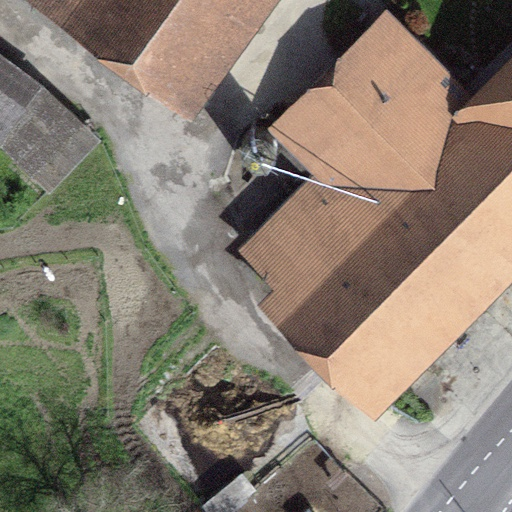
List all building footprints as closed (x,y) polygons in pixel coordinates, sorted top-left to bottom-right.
[(107,0),(92,22),(174,80),(231,0),(107,0)] [(320,166),(253,233),(307,288),(295,299),(294,299),(290,302),(374,386),(430,330),(418,318),(511,224),(511,81),(474,120),(432,78),(435,75),(384,25),(282,128),(320,166)] [(40,84),(0,54),(0,137),(1,138),(40,84)] [(84,122),(55,94),(13,138),(42,166),(84,122)] [(242,127),(238,132),(236,139),(237,146),(240,152),(245,157),(250,160),(257,161),(263,159),(269,156),(273,152),(276,146),(276,140),(275,134),(272,128),(267,123),(261,121),(254,120),(247,123),(242,127)]
